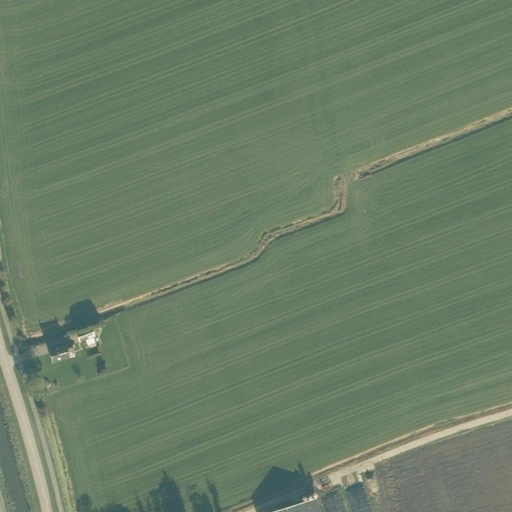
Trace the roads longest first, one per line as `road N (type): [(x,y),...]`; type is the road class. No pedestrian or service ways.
road 1 (track): [(250,511),(511,413)]
road 2 (secondary): [(47,511),(0,343)]
